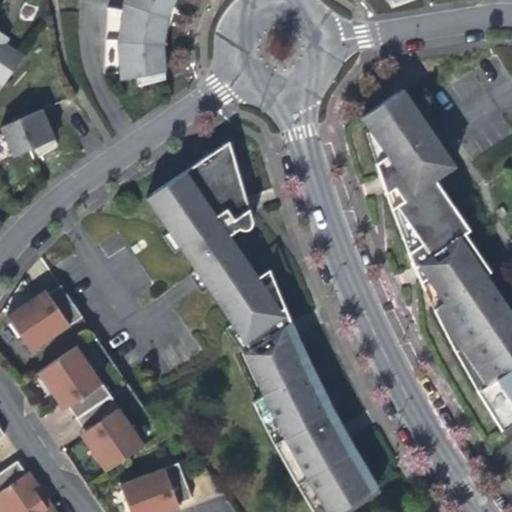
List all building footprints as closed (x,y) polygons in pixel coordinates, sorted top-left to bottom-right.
[(123,0),(124,0),(123,8),(117,38),(120,71),(121,77),(140,74),(161,71),(166,70),(166,67),(165,64),(164,39),(166,26),(169,14),(174,0),(123,0)] [(106,37),(117,38),(123,8),(108,5),(106,37)] [(2,38),(4,34),(0,31),(0,82),(2,84),(24,54),(7,41),(2,38)] [(117,38),(106,37),(105,72),(120,71),(117,38)] [(418,112),(401,88),(359,116),(368,129),(384,154),(374,161),(375,166),(376,170),(378,174),(379,178),(381,182),(382,187),(384,191),(393,186),(396,191),(401,198),(394,204),(420,242),(407,250),(408,254),(410,258),(412,263),(414,267),(415,271),(416,273),(418,277),(420,281),(423,278),(426,276),(430,283),(435,290),(442,301),(437,305),(463,343),(459,346),(484,384),(481,386),(508,426),(511,423),(511,331),(502,317),(511,311),(486,272),(491,269),(465,231),(469,228),(435,177),(454,164),(440,145),(437,139),(431,131),(418,112)] [(55,138),(43,108),(1,126),(14,155),(31,148),(35,146),(55,138)] [(238,175),(227,140),(144,197),(167,231),(178,247),(181,251),(195,271),(205,285),(231,324),(248,348),(249,350),(275,387),(262,395),(287,445),(290,451),(281,457),(309,505),(317,500),(324,511),(337,511),(376,486),(352,445),(343,451),(338,445),(327,428),(331,425),(332,425),(333,424),(334,424),(334,423),(335,422),(336,421),(336,420),(336,419),(336,418),(336,417),(336,416),(336,415),(336,414),(335,412),(330,402),(325,393),(324,391),(319,381),(315,372),(310,362),(306,352),(302,342),(298,333),(294,323),(291,313),(287,303),(284,305),(279,308),(278,306),(266,288),(261,282),(228,234),(236,228),(237,229),(238,229),(239,229),(240,229),(241,229),(242,229),(243,229),(244,229),(245,229),(245,228),(246,228),(247,228),(247,227),(248,227),(248,226),(249,226),(249,225),(250,224),(250,223),(251,222),(251,221),(251,220),(251,219),(251,218),(248,208),(245,197),(241,186),(238,175)] [(172,252),(178,247),(167,231),(161,235),(172,252)] [(194,284),(198,290),(205,285),(195,271),(188,275),(194,284)] [(271,275),(261,282),(266,288),(278,306),(279,308),(284,305),(283,302),(282,300),(279,293),(276,285),(272,278),(271,275)] [(79,316),(58,285),(46,293),(40,297),(37,293),(3,316),(28,351),(79,316)] [(74,347),(35,374),(52,399),(57,406),(62,402),(66,407),(74,419),(108,396),(99,384),(97,385),(85,367),(87,365),(74,347)] [(108,396),(74,419),(83,432),(86,437),(81,441),(102,473),(142,446),(129,427),(127,429),(115,410),(117,409),(108,396)] [(62,402),(57,406),(60,411),(66,407),(62,402)] [(83,432),(77,436),(81,441),(86,437),(83,432)] [(32,487),(16,462),(0,473),(0,511),(54,511),(41,492),(36,484),(32,487)] [(117,486),(127,511),(169,511),(171,511),(169,507),(175,505),(189,499),(175,463),(117,486)]
